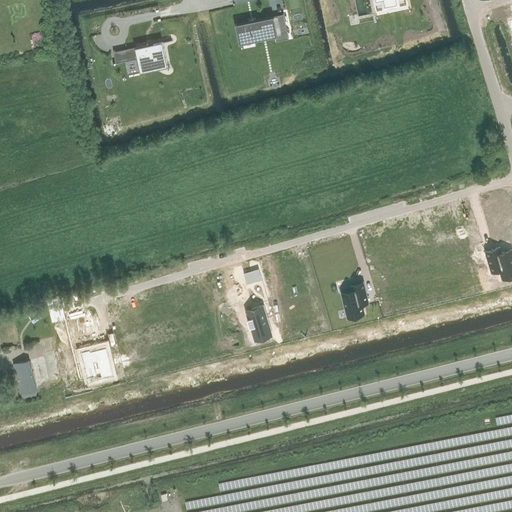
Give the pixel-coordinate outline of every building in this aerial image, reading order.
[(237,19),(236,19),(242,50),(243,49),(242,42),(275,35),(275,32),(286,30),(288,39),(289,38),(286,24),(276,26),(276,23),(273,23),(272,17),(238,24),(237,19)] [(128,60),(113,63),(113,64),(139,58),(141,67),(167,62),(163,42),(172,40),(171,40),(148,45),(148,44),(147,44),(147,45),(126,49),(128,60)] [(473,217),(464,219),(473,250),(483,247),(473,217)] [(499,247),(484,251),(491,272),(499,270),(502,279),(511,276),(511,251),(511,249),(501,252),(499,247)] [(283,257),(260,264),(263,274),(286,268),(283,257)] [(406,304),(423,298),(416,276),(417,276),(417,275),(400,280),(398,273),(384,269),(379,282),(402,290),(406,304)] [(251,271),(244,273),(247,284),(254,282),(251,271)] [(341,293),(347,318),(364,313),(362,304),(363,303),(363,301),(367,300),(368,303),(369,302),(363,281),(350,285),(352,290),(341,293)] [(311,298),(295,302),(299,320),(305,319),(307,328),(322,324),(317,304),(312,305),(311,298)] [(263,305),(246,310),(253,335),(270,330),(263,305)] [(120,306),(111,309),(117,333),(126,331),(122,316),(127,315),(125,307),(120,308),(120,306)] [(39,309),(34,312),(39,319),(44,316),(39,309)] [(63,309),(49,312),(52,324),(65,320),(63,309)] [(169,343),(162,319),(150,322),(154,337),(146,339),(145,336),(135,339),(140,358),(148,356),(151,367),(168,362),(163,345),(169,343)] [(213,324),(198,329),(206,354),(221,349),(213,324)] [(91,349),(81,352),(87,376),(91,375),(91,376),(96,375),(96,378),(113,374),(112,367),(111,367),(106,347),(90,351),(90,350),(91,350),(91,349)] [(36,390),(29,360),(13,364),(20,394),(36,390)]
